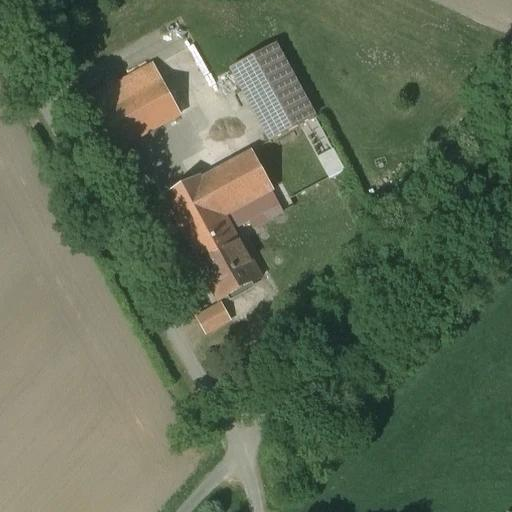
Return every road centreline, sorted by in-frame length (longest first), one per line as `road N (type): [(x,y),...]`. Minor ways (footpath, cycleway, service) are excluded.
road 1 (unclassified): [(246,451),(0,23)]
road 2 (unclassified): [(511,157),(246,451)]
